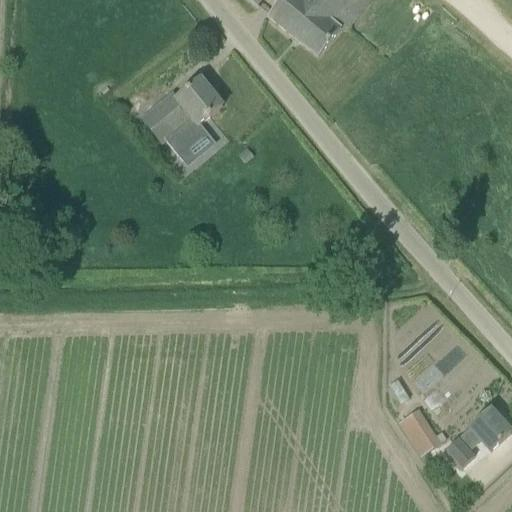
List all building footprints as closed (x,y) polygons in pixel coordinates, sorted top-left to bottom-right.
[(332,26),(300,0),(283,0),(268,20),(318,60),(340,32),(332,26)] [(300,0),(332,26),(336,22),(348,32),(373,0),(300,0)] [(222,109),(200,83),(176,102),(173,98),(141,125),(160,148),(165,144),(177,159),(205,137),(198,129),(222,109)] [(419,413),(398,426),(420,460),(441,446),(419,413)] [(491,455),(511,436),(508,433),(510,430),(503,423),(501,425),(490,413),(470,433),(458,444),(446,454),(462,472),(474,461),(469,455),(481,445),(491,455)] [(436,439),(441,446),(446,443),(441,435),(436,439)]
